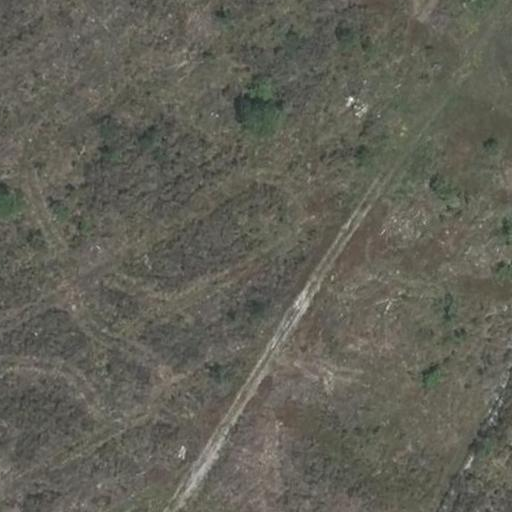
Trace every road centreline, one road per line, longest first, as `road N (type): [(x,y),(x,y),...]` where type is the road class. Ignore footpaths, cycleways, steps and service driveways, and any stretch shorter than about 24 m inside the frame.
road 1 (track): [(496,0),(172,511)]
road 2 (track): [(437,511),(511,373)]
